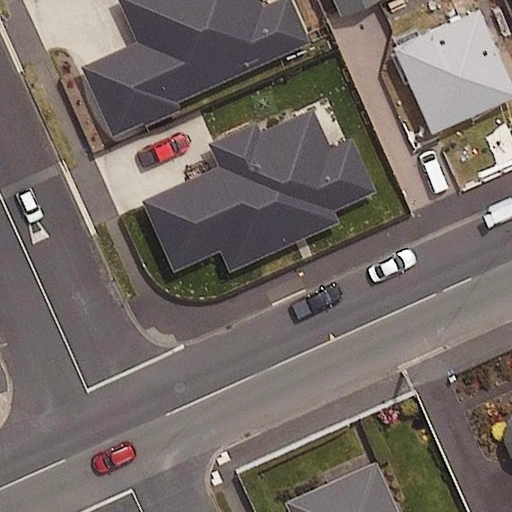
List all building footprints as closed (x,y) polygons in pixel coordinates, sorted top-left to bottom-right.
[(138,0),(71,0),(81,24),(138,0)] [(329,0),(334,10),(357,0),(329,0)] [(188,1),(111,35),(190,215),(268,181),(188,1)] [(472,2),(386,39),(424,126),(511,89),(472,2)] [(336,70),(319,32),(298,41),(308,62),(293,69),(301,86),(336,70)] [(511,402),(502,414),(500,431),(506,447),(511,450),(511,402)] [(397,511),(369,450),(279,491),(288,511),(397,511)]
